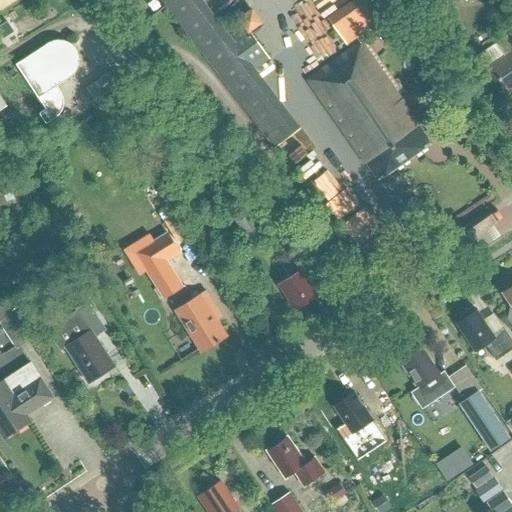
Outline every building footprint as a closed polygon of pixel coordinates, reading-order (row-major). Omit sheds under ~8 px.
[(200,0),(161,0),(273,147),(299,127),(254,68),(268,56),(246,27),(254,21),(247,12),(236,21),(239,25),(227,34),(200,0)] [(511,31),(496,43),(477,56),(486,69),(503,94),(511,88),(511,31)] [(15,65),(38,97),(67,78),(72,74),(75,71),(77,66),(78,61),(78,58),(77,54),(75,50),(72,46),(70,45),(67,42),(64,41),(60,40),(56,40),(52,41),(15,65)] [(378,180),(431,143),(361,43),(308,80),(378,180)] [(95,101),(121,83),(112,70),(86,87),(95,101)] [(468,127),(457,104),(442,111),(459,145),(478,135),(473,125),(468,127)] [(46,108),(39,113),(46,124),(53,119),(46,108)] [(271,236),(285,226),(266,199),(253,209),(271,236)] [(252,245),(269,235),(252,208),(235,219),(252,245)] [(304,303),(320,293),(303,267),(303,268),(296,256),(282,265),(289,276),(278,283),(295,309),(297,308),(300,309),(304,306),(304,303)] [(145,272),(162,299),(182,287),(165,260),(145,272)] [(511,286),(503,292),(510,304),(507,319),(511,326),(511,286)] [(111,290),(99,296),(114,324),(126,318),(111,290)] [(208,348),(226,336),(216,319),(221,316),(206,291),(175,309),(199,350),(207,346),(208,348)] [(36,320),(24,301),(11,310),(23,328),(36,320)] [(89,382),(115,366),(95,335),(105,329),(88,302),(77,309),(47,329),(51,335),(50,336),(60,350),(65,346),(89,382)] [(496,360),(511,349),(511,340),(505,330),(495,337),(477,310),(457,323),(475,351),(485,344),(496,360)] [(0,323),(16,349),(30,340),(12,313),(0,321),(0,323)] [(439,395),(454,385),(444,371),(440,374),(422,347),(402,360),(420,388),(430,381),(439,395)] [(27,415),(53,397),(31,363),(0,383),(0,432),(4,438),(30,421),(27,415)] [(372,420),(373,420),(354,392),(334,405),(352,433),(362,427),(368,437),(378,430),(372,420)] [(491,449),(508,438),(477,392),(468,397),(464,400),(464,401),(461,403),(475,424),(491,449)] [(418,402),(404,410),(416,431),(430,424),(418,402)] [(395,416),(385,423),(397,442),(407,435),(395,416)] [(419,451),(440,436),(431,424),(411,440),(419,451)] [(304,486),(325,472),(315,458),(305,464),(287,437),(267,450),(285,478),(295,472),(304,486)] [(400,457),(412,449),(406,439),(394,448),(400,457)] [(511,462),(511,460),(492,467),(497,479),(511,473),(511,462)] [(476,487),(492,476),(486,466),(469,477),(476,487)] [(483,502),(502,489),(494,477),(474,490),(483,502)] [(240,511),(238,508),(239,508),(221,481),(199,496),(209,511),(240,511)] [(333,501),(346,492),(340,483),(327,492),(333,501)] [(493,511),(501,511),(511,504),(511,503),(502,490),(486,502),(493,511)] [(300,511),(287,492),(270,504),(275,511),(300,511)] [(378,511),(380,511),(390,506),(383,495),(372,502),(378,511)]
